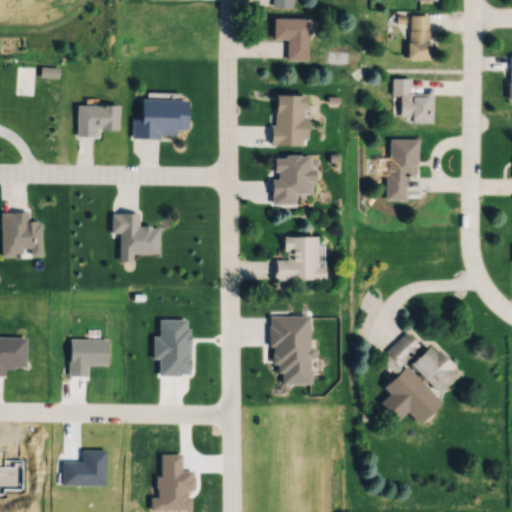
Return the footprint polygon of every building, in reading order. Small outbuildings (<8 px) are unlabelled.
[(427,56),(427,13),(405,13),(405,56),(427,56)] [(270,37),(283,37),(283,57),(306,57),(306,15),(270,15),(270,37)] [(407,76),(388,76),(388,93),(396,93),(395,118),(429,118),(430,92),(407,91),(407,76)] [(90,134),(90,127),(114,127),(114,103),(71,103),(71,134),(90,134)] [(401,198),(402,173),(413,173),(414,137),(385,136),(384,198),(401,198)] [(318,278),(318,235),(277,235),(277,258),(266,258),(266,278),(318,278)] [(414,374),(408,380),(416,389),(422,383),(432,393),(451,373),(405,328),(387,347),(414,374)]
